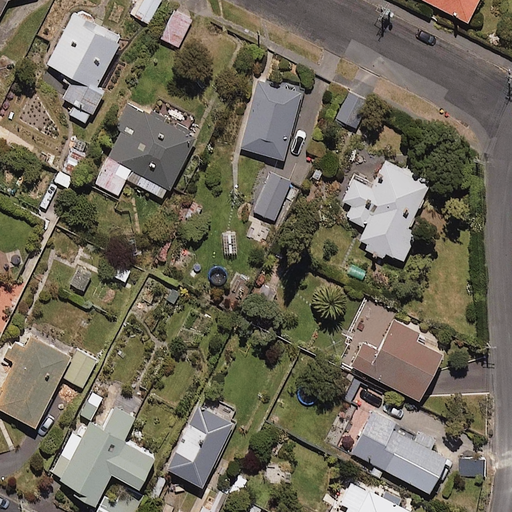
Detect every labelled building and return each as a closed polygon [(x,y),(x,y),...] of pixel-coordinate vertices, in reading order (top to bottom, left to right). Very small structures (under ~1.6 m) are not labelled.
[(157,0),(141,0),(134,14),(147,21),(157,0)] [(472,0),(429,0),(464,17),(472,0)] [(191,16),(174,8),(160,36),(177,44),(191,16)] [(46,60),(61,68),(57,77),(67,83),(61,94),(74,101),(69,112),(84,119),(102,85),(94,81),(119,32),(72,9),(46,60)] [(298,88),(257,77),(239,145),(281,155),(298,88)] [(367,96),(349,89),(336,119),(355,127),(367,96)] [(170,121),(124,100),(113,125),(119,128),(94,182),(116,193),(124,176),(162,194),(196,119),(175,109),(170,121)] [(70,145),(53,179),(66,186),(83,152),(70,145)] [(426,174),(381,156),(370,182),(351,174),(341,198),(351,202),(345,215),(364,223),(355,243),(380,253),(382,248),(401,256),(415,222),(408,219),(426,174)] [(290,174),(268,166),(253,210),(275,217),(290,174)] [(418,326),(365,300),(347,339),(350,340),(341,359),(415,395),(438,347),(413,335),(418,326)] [(68,350),(18,326),(3,356),(11,360),(0,382),(0,406),(32,422),(68,350)] [(94,358),(77,348),(63,375),(80,384),(94,358)] [(101,394),(91,389),(79,411),(89,417),(101,394)] [(230,419),(196,402),(165,465),(199,482),(230,419)] [(433,434),(370,404),(349,450),(426,487),(443,451),(428,444),(433,434)] [(113,405),(102,427),(120,436),(131,414),(113,405)] [(120,436),(102,427),(87,419),(84,426),(76,422),(50,472),(73,484),(70,489),(92,500),(108,468),(136,483),(152,452),(120,436)] [(483,458),(459,458),(459,475),(483,474),(483,458)] [(248,479),(234,473),(227,490),(240,496),(248,479)] [(409,511),(411,510),(358,483),(343,511),(409,511)] [(131,511),(142,495),(126,486),(117,502),(104,495),(94,511),(131,511)]
